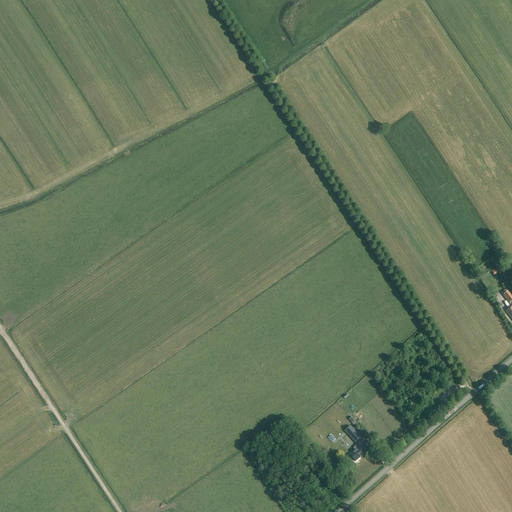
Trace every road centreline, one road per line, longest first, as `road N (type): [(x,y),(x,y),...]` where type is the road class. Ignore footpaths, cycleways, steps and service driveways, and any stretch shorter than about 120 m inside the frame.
road 1 (track): [(216,0),(467,386)]
road 2 (tertiary): [(338,511),(511,359)]
road 3 (track): [(120,511),(0,327)]
